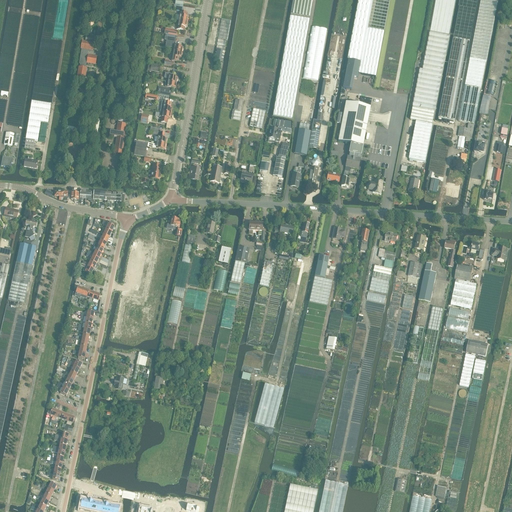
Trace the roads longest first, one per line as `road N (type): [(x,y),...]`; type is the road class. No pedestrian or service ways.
road 1 (tertiary): [(511,221),(171,198)]
road 2 (track): [(7,511),(70,207)]
road 3 (tertiary): [(171,198),(205,0)]
road 4 (track): [(70,187),(100,58),(101,0)]
road 5 (track): [(80,153),(104,148),(129,20),(148,0)]
road 6 (unknown): [(27,0),(0,177)]
road 7 (tertiary): [(84,412),(110,290)]
